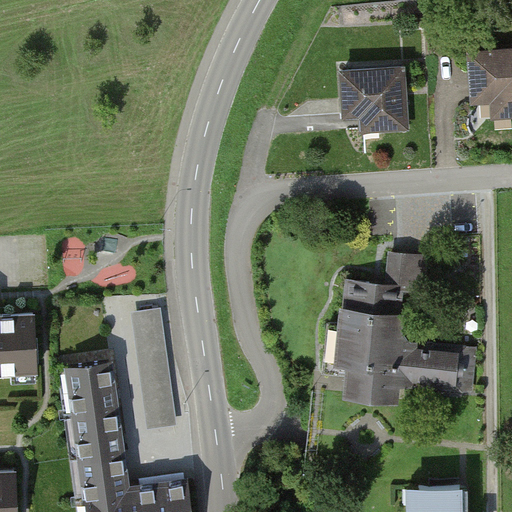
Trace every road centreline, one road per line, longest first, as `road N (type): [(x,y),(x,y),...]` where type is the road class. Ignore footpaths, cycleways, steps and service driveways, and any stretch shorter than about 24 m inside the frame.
road 1 (residential): [(218,436),(260,428),(276,411),(247,266),(252,225),(272,196),(327,183),(511,173)]
road 2 (tertiary): [(218,436),(194,281),(193,204),(203,146),(264,0)]
